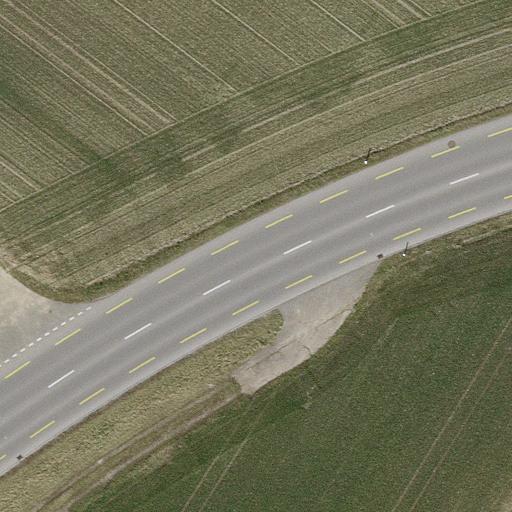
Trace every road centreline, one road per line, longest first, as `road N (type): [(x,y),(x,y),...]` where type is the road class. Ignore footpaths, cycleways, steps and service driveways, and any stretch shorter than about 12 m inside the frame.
road 1 (tertiary): [(511,167),(449,183),(308,243),(99,357),(0,430)]
road 2 (track): [(61,511),(315,330),(308,243)]
road 3 (track): [(99,357),(0,282)]
